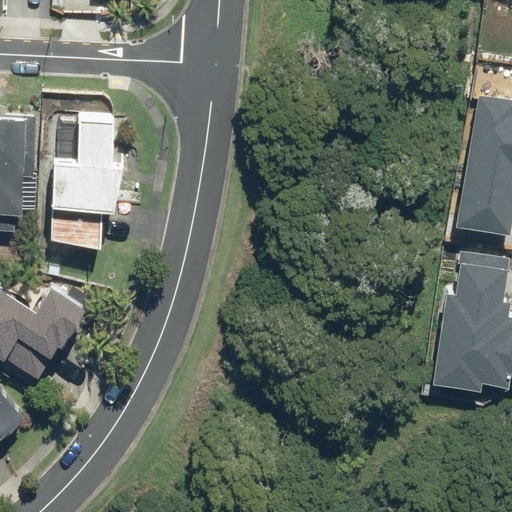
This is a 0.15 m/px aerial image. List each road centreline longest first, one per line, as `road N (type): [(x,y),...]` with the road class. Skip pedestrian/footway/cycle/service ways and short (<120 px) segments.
road 1 (residential): [(39,511),(77,478),(140,382),(178,281),(218,67)]
road 2 (residential): [(0,54),(218,67)]
